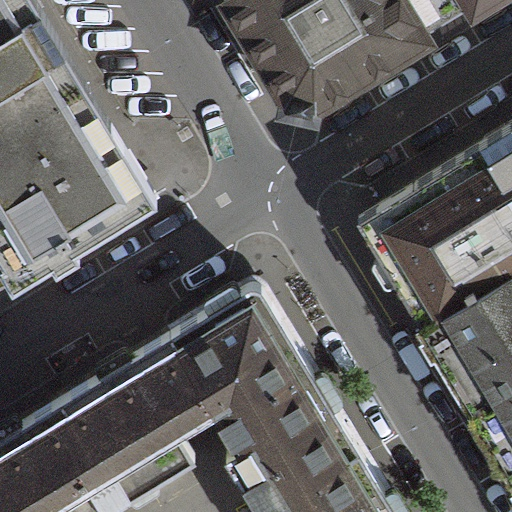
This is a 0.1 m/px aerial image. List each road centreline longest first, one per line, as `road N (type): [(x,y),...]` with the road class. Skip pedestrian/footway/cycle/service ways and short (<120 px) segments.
road 1 (residential): [(469,511),(278,199)]
road 2 (residential): [(0,372),(278,199)]
road 3 (residential): [(278,199),(511,53)]
road 4 (residential): [(154,0),(278,199)]
